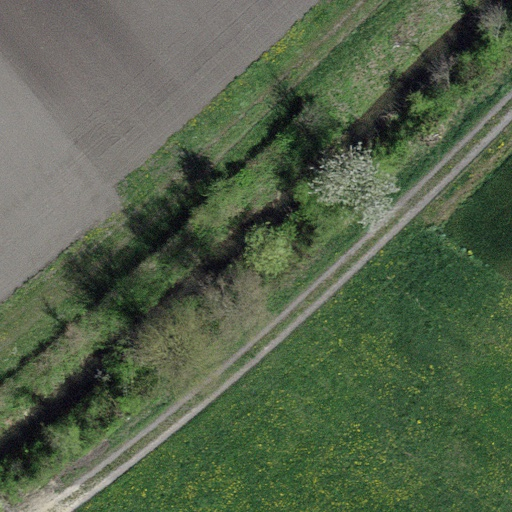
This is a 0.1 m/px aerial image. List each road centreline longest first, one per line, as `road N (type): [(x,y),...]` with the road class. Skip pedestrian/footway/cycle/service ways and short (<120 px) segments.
road 1 (track): [(375,0),(76,316),(0,365)]
road 2 (track): [(144,511),(229,451),(511,162)]
